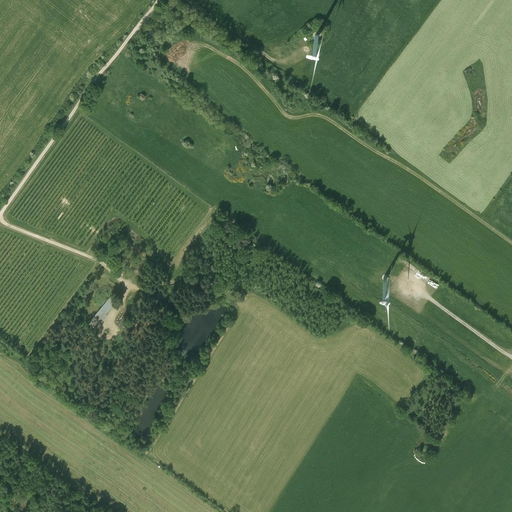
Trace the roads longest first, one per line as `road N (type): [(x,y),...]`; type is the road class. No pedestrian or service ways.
road 1 (track): [(0,222),(87,254),(139,287),(182,281),(249,299),(324,348)]
road 2 (track): [(160,0),(0,214)]
road 3 (track): [(188,0),(266,58),(282,60),(300,46)]
road 4 (track): [(511,372),(411,305)]
